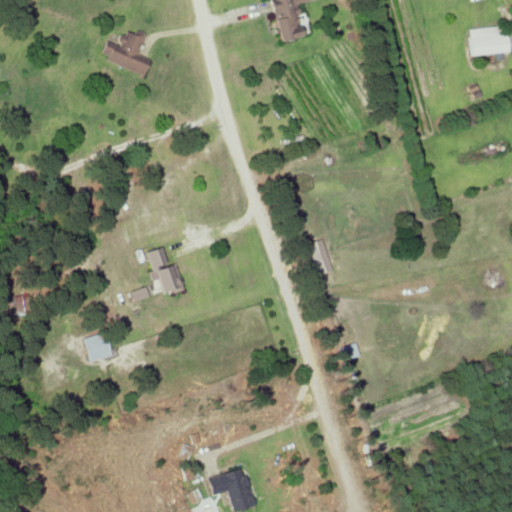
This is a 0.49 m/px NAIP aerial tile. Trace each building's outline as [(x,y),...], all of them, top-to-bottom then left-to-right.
[(268,0),(279,41),(301,35),(293,4),(309,0),(268,0)] [(469,54),(506,51),(504,25),(467,28),(469,54)] [(142,73),(147,58),(136,55),(142,35),(121,28),(116,45),(103,41),(97,58),(142,73)] [(329,270),(322,239),(307,241),(314,274),(329,270)] [(144,251),(152,281),(156,280),(159,291),(169,288),(170,292),(176,291),(169,263),(165,264),(160,246),(144,251)] [(128,291),(131,300),(150,294),(146,285),(128,291)] [(13,295),(14,314),(27,314),(26,294),(13,295)] [(85,360),(108,356),(104,332),(81,337),(85,360)] [(343,359),(357,355),(353,342),(339,346),(343,359)] [(205,477),(210,494),(225,490),(231,511),(251,506),(241,467),(205,477)]
